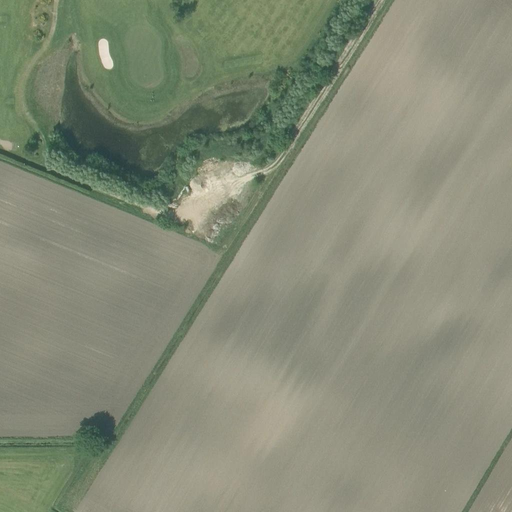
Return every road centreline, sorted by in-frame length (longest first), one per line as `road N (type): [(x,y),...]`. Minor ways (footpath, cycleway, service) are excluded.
road 1 (track): [(379,0),(223,251)]
road 2 (track): [(276,167),(236,176),(176,216),(50,170)]
